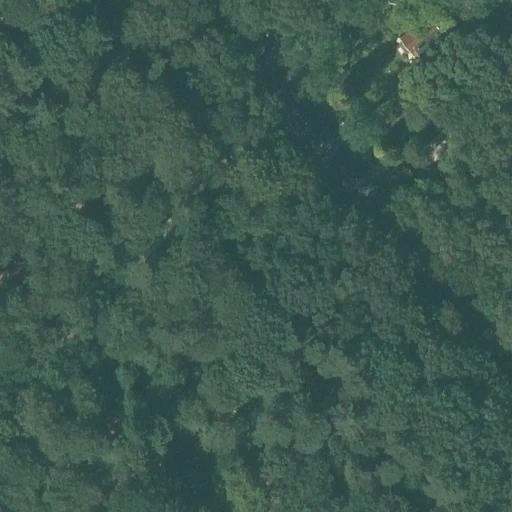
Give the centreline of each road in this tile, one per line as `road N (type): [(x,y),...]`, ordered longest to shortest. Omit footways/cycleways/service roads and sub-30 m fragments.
road 1 (unclassified): [(0,406),(307,108)]
road 2 (secondary): [(511,380),(307,108)]
road 3 (secondary): [(307,108),(225,0)]
